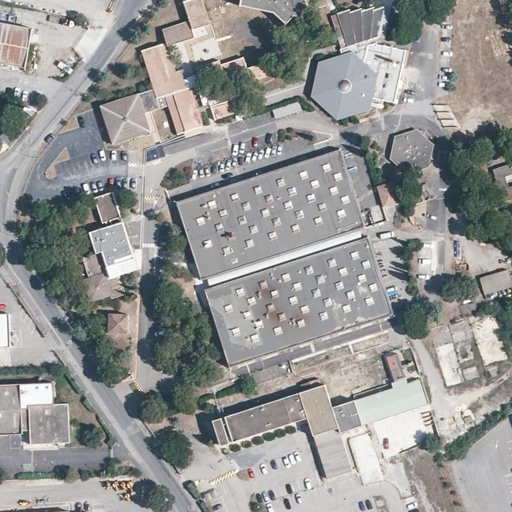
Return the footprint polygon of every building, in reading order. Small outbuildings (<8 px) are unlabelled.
[(163,30),(168,43),(169,47),(196,37),(193,29),(211,23),(202,0),(187,0),(184,1),(190,21),(163,30)] [(243,0),(242,5),(276,13),(288,24),(296,14),(309,8),(306,0),(243,0)] [(333,16),(344,54),(321,62),(313,96),(339,120),(372,109),(374,99),(396,103),(407,51),(376,43),(372,45),(371,40),(379,37),(387,38),(392,10),(387,8),(383,8),(374,11),(374,9),(363,12),(362,9),(350,10),(333,16)] [(0,62),(26,68),(33,29),(0,22),(0,62)] [(153,132),(147,114),(161,109),(158,98),(167,95),(170,106),(180,133),(203,125),(191,90),(188,77),(185,69),(177,71),(169,47),(168,43),(143,51),(155,88),(102,107),(114,144),(153,132)] [(248,67),(245,57),(222,64),(221,60),(199,68),(200,74),(203,80),(225,74),(226,78),(242,73),(250,71),(253,81),(275,74),(271,61),(248,67)] [(205,108),(213,106),(225,102),(223,98),(255,88),(253,81),(250,71),(242,73),(246,83),(207,95),(203,80),(200,74),(188,77),(191,90),(199,87),(205,108)] [(167,95),(158,98),(161,109),(170,106),(167,95)] [(213,106),(218,119),(246,110),(242,97),(225,102),(213,106)] [(274,109),(277,119),(303,110),(300,101),(274,109)] [(0,125),(0,145),(2,147),(11,134),(0,125)] [(418,129),(396,136),(391,159),(408,174),(430,167),(436,145),(418,129)] [(368,238),(363,240),(360,229),(365,226),(341,150),(229,186),(179,203),(192,243),(203,280),(208,278),(211,289),(207,290),(231,367),(329,335),(393,313),(368,238)] [(511,163),(494,170),(504,202),(511,199),(511,163)] [(393,182),(377,187),(384,208),(400,203),(393,182)] [(134,254),(124,222),(113,226),(112,221),(122,218),(114,192),(96,198),(104,224),(107,223),(109,227),(91,233),(98,253),(83,258),(90,277),(84,279),(89,296),(91,303),(115,295),(113,289),(124,285),(121,276),(116,260),(134,254)] [(419,228),(421,227),(421,213),(426,213),(426,201),(421,201),(417,201),(414,203),(412,205),(410,207),(409,212),(409,216),(410,220),(411,223),(414,225),(417,227),(419,228)] [(371,207),(374,221),(384,218),(380,205),(371,207)] [(31,235),(26,238),(29,248),(36,254),(41,250),(38,240),(31,235)] [(135,255),(134,254),(116,260),(121,276),(139,270),(136,258),(132,259),(131,256),(135,255)] [(479,279),(484,296),(511,287),(511,275),(509,276),(507,271),(479,279)] [(89,296),(84,279),(77,281),(83,298),(89,296)] [(124,285),(113,289),(115,295),(116,298),(128,294),(124,285)] [(0,346),(11,346),(11,315),(0,315),(0,346)] [(130,317),(111,316),(110,336),(130,336),(130,317)] [(399,354),(388,357),(397,381),(407,377),(399,354)] [(430,407),(420,373),(407,377),(397,381),(356,394),(367,427),(430,407)] [(56,404),(55,383),(22,384),(23,409),(30,409),(30,405),(56,404)] [(23,409),(22,384),(0,385),(0,434),(24,434),(24,430),(30,430),(31,445),(71,443),(70,404),(56,404),(30,405),(30,409),(23,409)] [(328,386),(216,422),(225,449),(312,420),(316,434),(331,481),(357,472),(344,434),(341,426),(333,402),(328,386)] [(367,427),(356,394),(333,402),(341,426),(344,434),(367,427)] [(350,440),(356,458),(370,453),(374,466),(360,471),(363,481),(381,475),(368,434),(350,440)]
